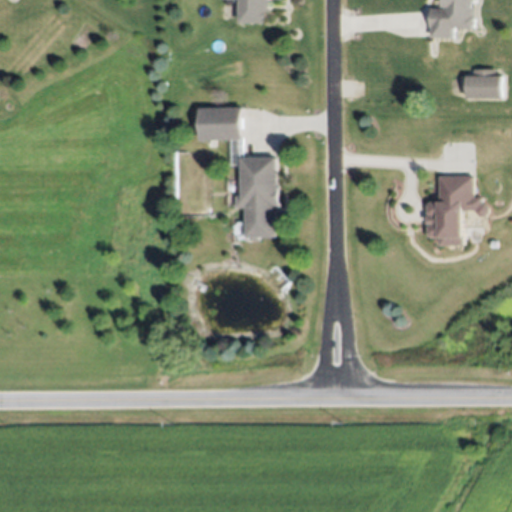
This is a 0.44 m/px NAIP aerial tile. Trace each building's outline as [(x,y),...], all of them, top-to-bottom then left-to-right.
[(269,0),(269,12),(265,12),(264,23),(239,23),(239,0),(269,0)] [(474,0),(474,29),(454,29),(454,39),(430,39),(430,8),(445,8),(445,7),(443,7),(443,0),(474,0)] [(506,77),(505,99),(468,98),(468,78),(471,78),(471,68),(495,69),(495,77),(506,77)] [(244,140),(200,141),(199,108),(244,107),(244,140)] [(242,159),(279,158),(280,208),(276,208),(276,236),(245,237),(245,208),(237,208),(237,195),(242,195),(242,159)] [(491,208),(490,213),(488,216),(482,217),(478,216),(476,214),(476,209),(467,209),(467,242),(441,242),(441,234),(431,233),(432,206),(442,206),(441,175),(477,174),(477,194),(488,195),(487,203),(490,204),(491,208)]
